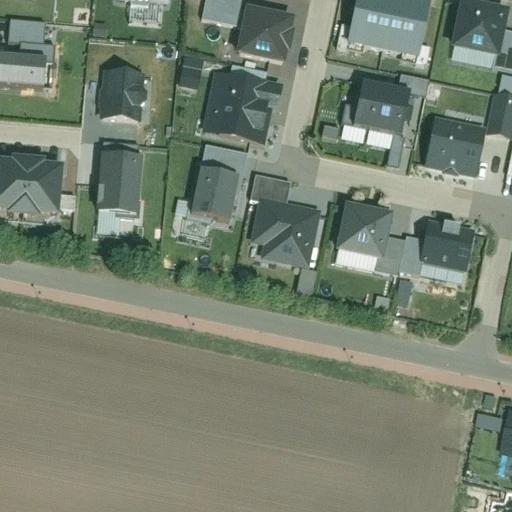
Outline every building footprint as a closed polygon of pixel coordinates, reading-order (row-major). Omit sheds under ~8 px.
[(117,0),(117,12),(170,16),(170,0),(117,0)] [(428,12),(365,0),(357,0),(348,48),(418,62),(428,12)] [(511,39),(511,2),(497,0),(459,0),(452,47),(509,56),(511,39)] [(310,11),(250,2),(243,50),(303,58),(310,11)] [(0,44),(0,95),(49,100),(54,29),(2,24),(0,44)] [(104,77),(98,131),(140,135),(146,81),(104,77)] [(511,97),(511,81),(496,78),(493,94),(511,97)] [(409,93),(352,82),(341,136),(399,147),(409,93)] [(511,101),(493,100),(490,142),(511,143),(511,135),(511,101)] [(279,107),(235,101),(229,140),(273,146),(279,107)] [(483,131),(428,118),(417,169),(472,181),(483,131)] [(145,155),(103,151),(96,223),(139,226),(145,155)] [(60,174),(0,167),(0,226),(54,232),(60,174)] [(248,177),(210,170),(201,220),(238,227),(248,177)] [(332,211),(272,201),(265,244),(287,248),(325,254),(332,211)] [(394,225),(346,213),(335,260),(383,271),(394,225)] [(484,239),(421,224),(407,282),(470,298),(484,239)] [(322,272),(325,254),(287,248),(284,266),(322,272)] [(305,303),(308,276),(293,274),(290,301),(305,303)] [(396,284),(392,306),(402,308),(407,286),(396,284)]
